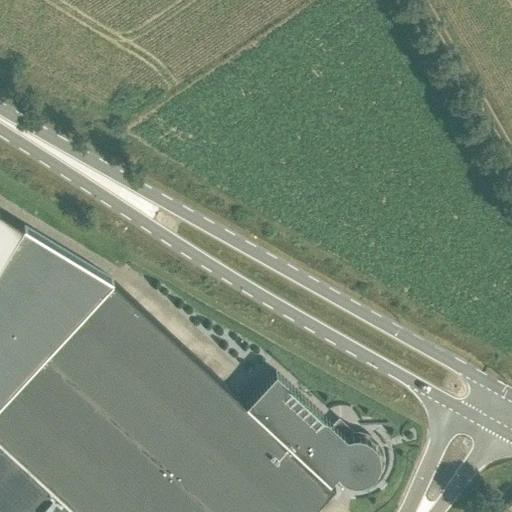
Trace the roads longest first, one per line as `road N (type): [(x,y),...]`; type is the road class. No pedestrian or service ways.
road 1 (primary): [(499,388),(164,202),(64,157)]
road 2 (primary): [(64,157),(162,234),(458,407)]
road 3 (track): [(511,158),(421,0)]
